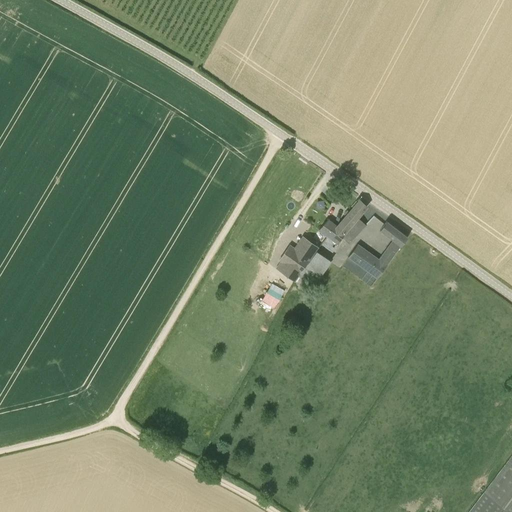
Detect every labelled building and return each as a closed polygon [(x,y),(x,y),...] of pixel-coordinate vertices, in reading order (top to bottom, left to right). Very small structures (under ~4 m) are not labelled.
[(359,200),(336,227),(344,234),(357,218),(357,217),(367,206),(359,200)] [(345,235),(343,238),(350,244),(366,225),(357,218),(344,234),(345,235)] [(407,237),(387,221),(380,230),(393,240),(379,260),(358,245),(348,259),(365,269),(378,279),(401,246),(407,237)] [(285,264),(280,271),(295,281),(316,251),(319,247),(302,235),(294,247),(288,243),(277,258),(285,264)] [(327,236),(321,244),(333,251),(338,243),(327,236)] [(331,261),(320,254),(316,251),(295,281),(294,281),(295,282),(294,283),(299,286),(304,279),(313,286),(331,261)] [(270,282),(263,302),(279,307),(285,287),(270,282)] [(511,511),(511,455),(485,492),(469,511),(511,511)]
